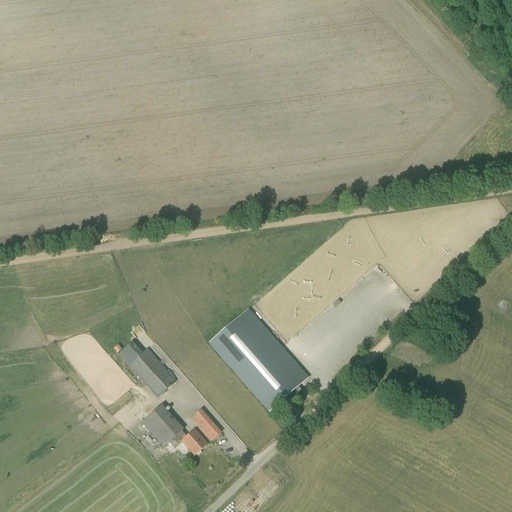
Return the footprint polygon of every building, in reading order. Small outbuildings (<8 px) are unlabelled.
[(209,345),(269,413),(308,378),(248,310),(209,345)] [(144,326),(136,332),(140,337),(147,332),(144,326)] [(157,400),(176,383),(147,349),(128,367),(157,400)] [(187,438),(182,432),(184,430),(162,405),(141,423),(163,449),(169,443),(174,449),(182,442),(194,456),(207,445),(195,431),(187,438)] [(211,443),(222,433),(201,410),(190,419),(211,443)]
